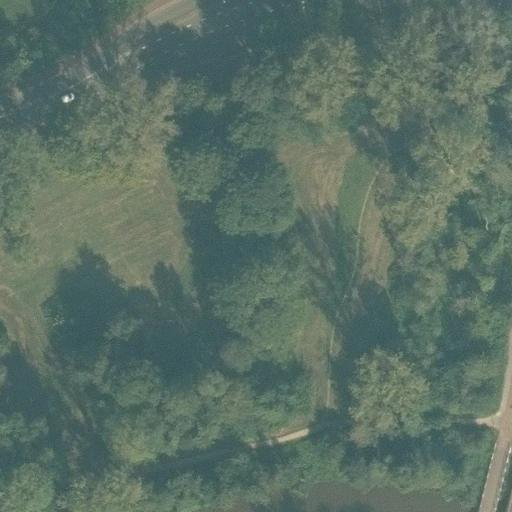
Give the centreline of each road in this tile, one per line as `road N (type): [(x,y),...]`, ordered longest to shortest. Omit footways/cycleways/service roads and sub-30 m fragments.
road 1 (secondary): [(114,62),(330,0)]
road 2 (secondary): [(0,121),(51,104),(114,62)]
